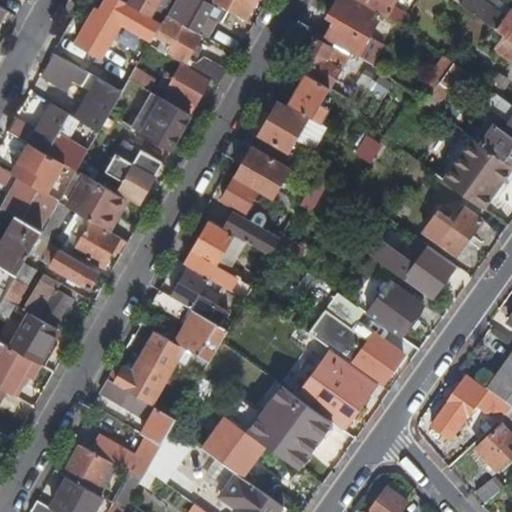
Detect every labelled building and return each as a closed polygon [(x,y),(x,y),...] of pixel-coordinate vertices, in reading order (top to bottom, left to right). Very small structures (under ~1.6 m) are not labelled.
[(0,0),(0,5),(7,10),(12,0),(0,0)] [(117,18),(153,38),(155,35),(163,22),(157,19),(132,4),(124,0),(100,0),(108,4),(121,12),(117,18)] [(166,4),(171,7),(175,0),(134,0),(132,4),(157,19),(166,4)] [(205,21),(212,26),(216,20),(208,16),(214,5),(205,0),(175,0),(171,7),(169,12),(199,30),(205,21)] [(247,17),(257,0),(217,0),(218,0),(247,17)] [(360,56),(385,13),(362,0),(339,0),(330,16),(340,22),(330,39),(353,52),(360,56)] [(362,0),(385,13),(405,24),(410,15),(394,5),(396,0),(362,0)] [(511,14),(509,19),(483,0),(453,0),(503,36),(511,42),(511,14)] [(166,4),(157,19),(163,22),(169,12),(171,7),(166,4)] [(0,22),(3,18),(12,23),(17,15),(7,10),(0,5),(0,22)] [(200,39),(204,33),(199,30),(169,12),(163,22),(155,35),(164,40),(160,48),(168,53),(171,49),(189,59),(190,57),(193,52),(198,55),(205,42),(200,39)] [(207,35),(212,26),(205,21),(199,30),(204,33),(207,35)] [(494,49),(511,62),(511,42),(503,36),(494,49)] [(332,87),(353,52),(330,39),(327,44),(317,38),(299,68),(307,72),(332,87)] [(69,89),(82,67),(54,51),(42,73),(69,89)] [(95,56),(87,70),(99,77),(123,91),(131,77),(95,56)] [(441,83),(455,63),(446,56),(431,76),(441,83)] [(193,67),(199,62),(190,57),(189,59),(186,63),(193,67)] [(204,58),(199,62),(193,67),(221,83),(229,69),(212,59),(209,58),(208,58),(207,58),(204,58)] [(455,63),(441,83),(448,88),(451,90),(465,70),(455,63)] [(183,64),(164,96),(192,112),(210,80),(183,64)] [(156,79),(137,67),(131,77),(150,88),(156,79)] [(465,70),(451,90),(457,94),(465,84),(479,94),(486,85),(465,70)] [(322,104),(332,87),(307,72),(289,102),(322,122),(330,108),(322,104)] [(99,77),(77,116),(81,119),(95,127),(101,130),(111,112),(123,91),(99,77)] [(433,108),(448,88),(441,83),(425,103),(433,108)] [(172,147),(192,112),(164,96),(153,90),(133,125),(172,147)] [(511,103),(496,92),(482,112),(490,119),(511,134),(511,103)] [(263,135),(291,151),(307,124),(312,127),(316,120),(281,100),(261,134),(263,135)] [(70,139),(81,119),(77,116),(54,103),(31,142),(66,162),(78,169),(89,150),(70,139)] [(36,128),(16,117),(9,129),(29,141),(36,128)] [(511,134),(490,119),(475,139),(507,163),(510,159),(511,160),(511,134)] [(87,141),(93,144),(96,139),(101,130),(95,127),(87,141)] [(291,151),(263,135),(259,143),(287,159),(291,151)] [(370,136),(352,161),(364,170),(382,145),(370,136)] [(484,210),(503,185),(498,182),(510,165),(507,163),(475,139),(473,137),(442,179),(484,210)] [(126,138),(118,151),(158,174),(165,161),(126,138)] [(31,142),(13,172),(22,177),(48,192),(61,199),(78,169),(66,162),(31,142)] [(254,146),(237,176),(260,190),(273,198),(291,167),(254,146)] [(142,200),(158,174),(118,151),(106,172),(124,182),(120,188),(142,200)] [(0,178),(7,183),(13,172),(0,164),(0,178)] [(498,182),(503,185),(511,172),(511,166),(510,165),(498,182)] [(312,211),(335,177),(322,168),(316,178),(302,203),(312,211)] [(108,229),(127,197),(78,169),(61,199),(60,201),(70,207),(80,213),(84,215),(108,229)] [(247,213),(260,190),(237,176),(223,200),(236,207),(224,227),(236,234),(244,239),(272,255),(283,235),(265,225),(268,220),(267,216),(266,214),(265,213),(264,212),(262,212),(257,212),(253,219),(241,212),(242,210),(247,213)] [(22,177),(5,208),(18,216),(43,230),(51,216),(60,201),(61,199),(48,192),(22,177)] [(113,231),(132,200),(127,197),(108,229),(113,231)] [(50,241),(70,207),(60,201),(51,216),(43,230),(40,235),(50,241)] [(454,223),(433,209),(419,229),(458,256),(483,221),(465,208),(454,223)] [(70,230),(74,232),(84,215),(80,213),(70,230)] [(114,248),(123,253),(130,241),(113,231),(108,229),(84,215),(74,232),(78,234),(71,246),(104,266),(114,248)] [(18,216),(0,246),(0,263),(11,269),(18,274),(26,261),(40,235),(43,230),(18,216)] [(218,264),(236,234),(224,227),(211,220),(187,263),(191,266),(210,277),(247,298),(254,285),(227,269),(218,264)] [(307,249),(285,232),(277,246),(298,262),(307,249)] [(218,264),(227,269),(244,239),(236,234),(218,264)] [(433,298),(456,266),(420,239),(415,246),(416,251),(421,255),(415,263),(383,240),(372,254),(433,298)] [(92,286),(101,270),(52,242),(43,258),(92,286)] [(17,302),(37,267),(26,261),(18,274),(13,284),(6,296),(17,302)] [(200,294),(210,277),(191,266),(174,296),(183,301),(200,311),(221,323),(223,318),(214,313),(219,305),(200,294)] [(5,279),(13,284),(18,274),(11,269),(5,279)] [(60,281),(45,272),(24,306),(31,310),(39,315),(41,312),(59,323),(66,310),(62,307),(69,295),(56,287),(60,281)] [(393,280),(368,314),(401,338),(426,305),(393,280)] [(175,314),(183,301),(174,296),(161,289),(153,301),(175,314)] [(353,331),(366,313),(340,293),(327,311),(353,331)] [(74,297),(69,295),(62,307),(66,310),(74,297)] [(17,302),(6,296),(0,305),(0,308),(24,323),(31,310),(24,306),(17,302)] [(39,315),(31,310),(24,323),(11,344),(42,362),(45,364),(56,345),(50,341),(59,327),(39,315)] [(213,330),(225,336),(229,328),(221,323),(200,311),(181,344),(193,350),(199,354),(213,330)] [(157,330),(167,336),(171,328),(162,323),(157,330)] [(186,362),(193,350),(181,344),(167,336),(157,330),(138,364),(135,370),(127,366),(119,361),(109,377),(153,402),(178,358),(186,363),(186,362)] [(374,334),(354,362),(384,384),(404,356),(374,334)] [(11,344),(0,337),(0,360),(2,361),(0,364),(0,384),(5,388),(13,392),(24,372),(29,375),(33,377),(42,362),(11,344)] [(186,362),(204,372),(211,361),(199,354),(193,350),(186,362)] [(511,359),(489,390),(492,393),(511,406),(511,359)] [(135,370),(138,364),(131,360),(127,366),(135,370)] [(372,391),(378,383),(348,361),(342,369),(372,391)] [(347,426),(372,391),(342,369),(317,404),(347,426)] [(18,395),(29,375),(24,372),(13,392),(18,395)] [(156,411),(144,432),(164,443),(173,425),(178,417),(153,402),(109,377),(103,388),(146,414),(150,407),(156,411)] [(441,414),(458,427),(460,428),(487,392),(468,378),(441,414)] [(324,436),(334,423),(282,385),(251,428),(291,458),(313,428),(324,436)] [(487,400),(507,416),(511,411),(511,406),(492,393),(487,400)] [(449,438),(458,427),(441,414),(432,426),(449,438)] [(511,417),(476,450),(490,465),(486,469),(492,475),(511,457),(511,456),(509,453),(511,449),(511,417)] [(167,482),(196,442),(173,425),(164,443),(163,444),(160,449),(148,469),(156,474),(167,482)] [(245,475),(267,445),(249,431),(237,449),(215,434),(206,447),(245,475)] [(100,435),(92,448),(112,460),(119,464),(129,469),(136,456),(100,435)] [(136,456),(129,469),(132,471),(143,478),(148,469),(160,449),(145,441),(136,456)] [(94,490),(112,460),(92,448),(83,443),(66,473),(72,477),(94,490)] [(203,477),(226,494),(240,474),(218,458),(203,477)] [(101,494),(119,464),(112,460),(94,490),(101,494)] [(148,488),(156,474),(148,469),(143,478),(140,484),(148,488)] [(113,494),(110,499),(126,508),(140,484),(143,478),(132,471),(118,497),(113,494)] [(280,511),(284,507),(240,474),(226,494),(224,496),(241,507),(237,511),(280,511)] [(61,511),(94,511),(104,496),(101,494),(94,490),(72,477),(54,507),(60,511),(61,511)] [(478,494),(486,504),(504,488),(496,479),(478,494)] [(403,511),(409,503),(388,489),(372,511),(403,511)] [(204,493),(196,503),(207,511),(228,511),(229,511),(204,493)] [(59,511),(60,511),(54,507),(39,499),(31,511),(59,511)] [(207,511),(196,503),(189,511),(207,511)]
